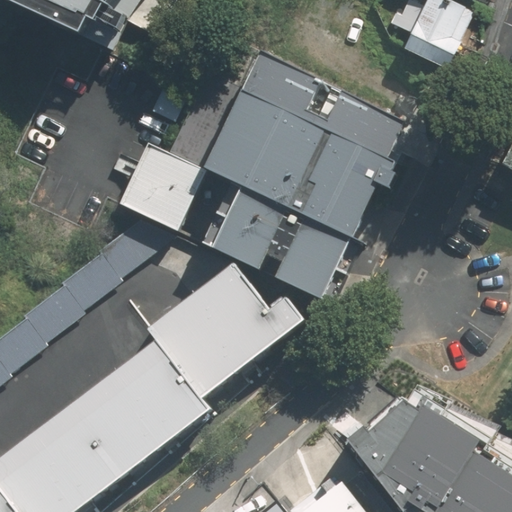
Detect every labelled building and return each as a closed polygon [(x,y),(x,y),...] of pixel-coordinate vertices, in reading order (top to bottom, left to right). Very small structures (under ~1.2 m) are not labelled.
[(11,0),(10,2),(91,61),(135,0),(11,0)] [(404,0),(393,23),(415,34),(407,51),(453,73),(482,14),(452,0),(427,0),(424,9),(404,0)] [(214,169),(151,139),(131,183),(119,208),(179,236),(208,175),(244,192),(217,249),(264,272),(272,256),(287,263),(281,277),(339,305),(349,285),(379,221),(412,154),(424,129),(269,54),(214,169)] [(511,174),(511,147),(501,169),(511,174)] [(0,390),(162,248),(138,222),(0,343),(0,390)] [(0,511),(78,511),(211,413),(201,400),(306,322),(288,298),(273,309),(240,266),(152,332),(160,343),(0,462),(0,511)] [(511,511),(511,468),(480,448),(491,431),(404,378),(378,406),(359,425),(351,433),(412,511),(511,511)] [(363,511),(335,476),(289,511),(363,511)] [(281,511),(272,500),(255,511),(281,511)]
